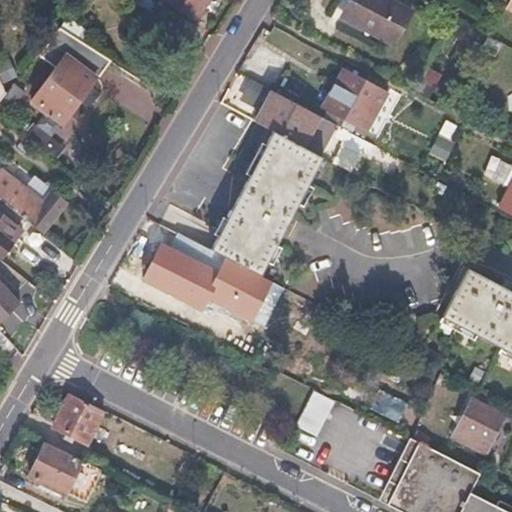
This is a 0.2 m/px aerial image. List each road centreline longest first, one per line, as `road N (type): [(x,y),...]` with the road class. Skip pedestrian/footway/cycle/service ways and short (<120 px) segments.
road 1 (residential): [(46,356),(261,0)]
road 2 (residential): [(46,356),(358,511)]
